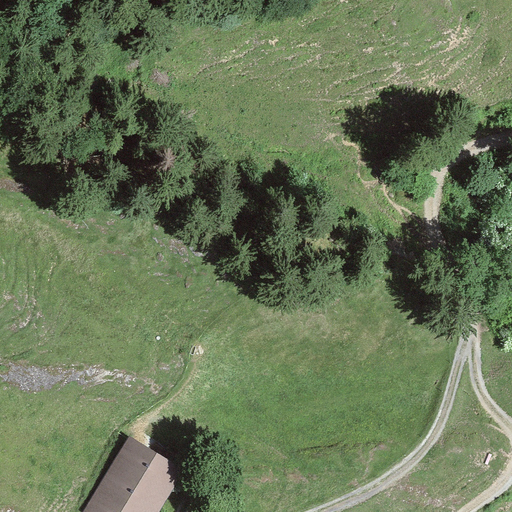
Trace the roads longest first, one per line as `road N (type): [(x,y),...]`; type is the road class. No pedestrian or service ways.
road 1 (track): [(511,140),(446,159),(433,188),(432,222),(469,280),(478,389),(511,438)]
road 2 (track): [(468,337),(440,422),(412,462),(321,511)]
